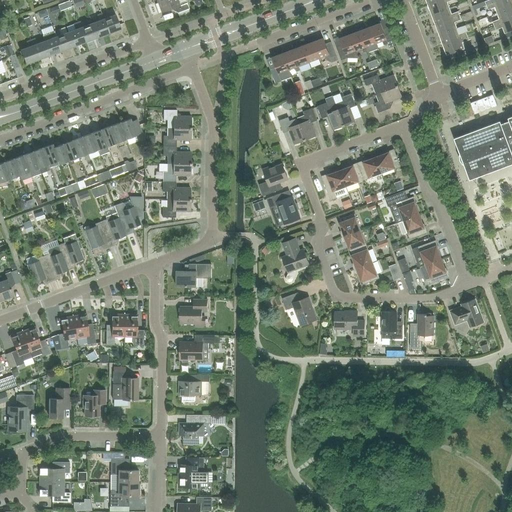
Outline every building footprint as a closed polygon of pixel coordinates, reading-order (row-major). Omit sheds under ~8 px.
[(177,0),(163,0),(157,2),(161,13),(175,8),(177,13),(189,9),(187,3),(180,6),(177,0)] [(431,15),(449,8),(447,2),(452,0),(439,0),(427,5),(431,15)] [(496,13),(511,7),(511,0),(501,0),(486,6),(488,10),(494,8),(496,13)] [(52,15),(60,11),(58,5),(50,8),(52,15)] [(494,26),(511,19),(511,7),(496,13),(499,19),(492,22),(494,26)] [(435,25),(460,16),(458,11),(451,14),(449,8),(431,15),(435,25)] [(108,17),(106,12),(105,10),(100,12),(101,14),(108,33),(121,29),(115,15),(108,17)] [(97,38),(108,33),(101,14),(97,15),(99,21),(91,23),(97,38)] [(438,35),(457,28),(454,22),(461,20),(460,16),(435,25),(438,35)] [(502,28),(506,38),(511,35),(511,19),(494,26),(495,30),(502,28)] [(97,38),(91,23),(84,26),(82,21),(78,23),(85,42),(97,38)] [(73,47),(85,42),(78,23),(73,24),(75,30),(68,32),(73,47)] [(395,46),(388,27),(382,29),(380,23),(370,27),(376,44),(376,43),(382,41),(383,45),(387,44),(389,48),(395,46)] [(370,27),(360,31),(367,51),(367,52),(378,48),(376,43),(376,44),(370,27)] [(442,45),(467,36),(466,32),(459,34),(457,28),(438,35),(442,45)] [(73,47),(68,32),(60,35),(58,30),(54,31),(61,51),(73,47)] [(50,33),(42,36),(44,41),(49,55),(61,51),(54,31),(50,33)] [(367,51),(360,31),(350,35),(356,51),(362,49),(363,53),(367,51)] [(358,58),(356,51),(350,35),(339,39),(341,44),(336,47),(341,61),(347,58),(358,58)] [(467,36),(442,45),(446,56),(464,49),(462,43),(469,40),(467,36)] [(49,55),(44,41),(37,44),(35,38),(30,40),(38,60),(49,55)] [(337,60),(331,42),(325,44),(323,38),(313,42),(319,59),(325,56),(326,60),(332,62),(337,60)] [(26,64),(38,60),(30,40),(26,42),(28,47),(20,50),(26,64)] [(309,63),(319,59),(313,42),(302,46),(309,63)] [(299,66),(309,63),(302,46),(292,50),(299,66)] [(300,70),(299,66),(292,50),(282,54),(288,70),(294,68),(296,72),(300,70)] [(13,69),(19,67),(14,54),(9,57),(13,69)] [(291,77),(288,70),(282,54),(272,58),(275,67),(270,70),(275,84),(281,81),(291,77)] [(376,95),(398,86),(393,75),(380,80),(378,75),(364,80),(366,86),(372,84),(376,95)] [(305,94),(300,80),(293,83),(298,96),(305,94)] [(398,86),(376,95),(378,102),(375,103),(378,113),(390,108),(388,103),(402,97),(398,86)] [(335,104),(343,126),(355,122),(350,108),(355,106),(351,94),(341,97),(343,101),(335,104)] [(492,94),(470,103),(474,114),(496,106),(492,94)] [(343,126),(335,104),(328,107),(327,103),(317,106),(322,119),(327,117),(332,130),(343,126)] [(296,118),(305,140),(316,136),(311,123),(317,121),(312,108),(303,112),(304,116),(296,118)] [(167,128),(191,128),(191,116),(176,116),(176,110),(163,110),(163,120),(167,120),(167,128)] [(511,116),(507,118),(508,121),(501,124),(500,121),(454,138),(460,154),(459,154),(459,160),(463,164),(469,180),(511,163),(511,116)] [(305,140),(296,118),(289,121),(288,117),(278,121),(283,133),(289,131),(294,144),(305,140)] [(120,123),(126,139),(141,133),(136,120),(131,122),(130,119),(120,123)] [(116,143),(126,139),(120,123),(110,126),(116,143)] [(107,146),(116,143),(110,126),(101,130),(107,146)] [(190,140),(191,128),(167,128),(167,136),(163,136),(163,146),(176,146),(176,140),(190,140)] [(109,152),(107,146),(101,130),(91,133),(97,150),(99,156),(109,152)] [(88,153),(97,150),(91,133),(81,137),(88,153)] [(90,159),(88,153),(81,137),(72,141),(78,157),(84,155),(86,161),(90,159)] [(72,159),(78,157),(72,141),(62,144),(69,161),(70,165),(74,163),(72,159)] [(53,148),(52,144),(42,148),(48,164),(57,161),(58,161),(53,148)] [(59,164),(69,161),(62,144),(53,148),(58,161),(57,161),(59,164)] [(176,152),(176,146),(163,146),(163,156),(167,156),(167,164),(190,164),(190,152),(176,152)] [(32,152),(38,168),(41,174),(50,170),(48,164),(42,148),(32,152)] [(377,160),(382,174),(400,167),(393,149),(387,152),(388,154),(381,156),(382,158),(377,160)] [(41,174),(38,168),(32,152),(23,155),(31,177),(41,174)] [(21,181),(31,177),(23,155),(13,159),(19,175),(21,181)] [(10,179),(19,175),(13,159),(4,162),(10,179)] [(382,174),(377,160),(372,162),(371,160),(364,162),(364,160),(357,163),(364,181),(382,174)] [(127,172),(130,170),(137,168),(134,161),(129,162),(127,161),(123,162),(124,164),(127,172)] [(0,182),(10,179),(4,162),(0,163),(0,182)] [(346,187),(364,181),(357,163),(351,165),(352,167),(345,169),(346,172),(341,174),(346,187)] [(190,176),(190,164),(167,164),(167,172),(163,171),(162,182),(176,182),(176,176),(190,176)] [(259,185),(263,196),(278,190),(275,184),(288,179),(282,164),(270,169),(270,167),(263,170),(267,182),(259,185)] [(108,179),(111,177),(117,175),(115,168),(105,172),(108,179)] [(98,182),(108,179),(105,172),(96,175),(98,182)] [(346,187),(341,174),(336,176),(335,173),(328,176),(328,174),(321,176),(330,201),(337,198),(334,192),(346,187)] [(89,186),(98,182),(96,175),(86,179),(89,186)] [(79,189),(89,186),(86,179),(77,182),(79,189)] [(70,193),(79,189),(77,182),(67,186),(70,193)] [(176,188),(176,182),(162,182),(162,192),(166,192),(166,199),(190,200),(190,188),(176,188)] [(416,203),(413,196),(408,198),(405,191),(393,195),(394,197),(386,200),(388,207),(396,204),(403,221),(418,215),(414,204),(416,203)] [(300,219),(292,196),(287,198),(285,192),(269,198),(273,207),(277,205),(284,224),(300,219)] [(122,203),(114,206),(115,210),(116,213),(125,235),(131,233),(129,228),(141,224),(136,213),(141,211),(141,212),(142,212),(142,197),(130,197),(131,200),(122,203)] [(190,212),(190,200),(166,199),(166,207),(162,207),(162,217),(175,218),(175,212),(190,212)] [(41,210),(33,214),(38,224),(45,220),(41,210)] [(107,219),(101,221),(110,247),(116,244),(114,240),(125,235),(116,213),(106,217),(107,219)] [(341,237),(361,230),(354,214),(337,220),(341,231),(339,232),(341,237)] [(418,215),(403,221),(409,239),(427,233),(425,226),(423,227),(418,215)] [(104,249),(110,247),(101,221),(94,224),(95,226),(89,229),(88,225),(83,227),(91,248),(102,244),(104,249)] [(19,229),(25,239),(34,233),(28,223),(19,229)] [(349,253),(367,246),(361,230),(341,237),(343,243),(345,242),(349,253)] [(309,264),(303,250),(299,251),(295,239),(283,243),(287,256),(282,258),(288,274),(286,279),(286,282),(289,283),(292,282),(296,274),(294,270),(309,264)] [(424,265),(440,259),(436,248),(438,247),(435,240),(418,247),(424,265)] [(61,252),(68,270),(73,268),(72,263),(83,259),(76,241),(65,245),(64,243),(58,245),(61,252)] [(61,252),(58,245),(48,249),(47,251),(48,254),(43,256),(52,281),(58,279),(57,274),(68,270),(61,252)] [(353,269),(373,262),(367,246),(349,253),(353,263),(351,264),(353,269)] [(46,283),(52,281),(43,256),(37,258),(38,261),(27,265),(33,283),(45,278),(46,283)] [(420,267),(424,278),(423,279),(426,286),(449,277),(447,270),(445,271),(440,259),(424,265),(420,267)] [(373,262),(353,269),(355,275),(357,275),(361,285),(379,279),(373,262)] [(189,271),(176,271),(176,286),(197,287),(197,278),(212,278),(212,265),(189,265),(189,271)] [(0,281),(0,292),(3,300),(13,296),(10,286),(15,284),(10,272),(4,274),(6,279),(0,281)] [(308,297),(300,300),(297,293),(282,299),(286,310),(293,307),(300,326),(317,319),(308,297)] [(470,327),(483,322),(475,299),(461,304),(462,307),(450,311),(455,324),(467,320),(470,327)] [(207,311),(207,300),(193,300),(193,307),(180,307),(180,323),(194,323),(194,328),(203,328),(206,325),(206,316),(201,316),(201,311),(207,311)] [(335,312),(334,329),(353,329),(353,336),(364,336),(364,321),(357,321),(357,311),(348,311),(348,312),(335,312)] [(390,339),(402,339),(402,326),(396,325),(396,312),(382,312),(382,339),(390,339)] [(418,314),(418,328),(410,328),(410,347),(418,347),(418,335),(433,336),(433,316),(426,315),(426,314),(418,314)] [(73,317),(76,338),(86,336),(87,345),(96,343),(93,328),(87,329),(85,315),(73,317)] [(124,336),(124,315),(112,315),(112,330),(106,330),(106,345),(114,345),(114,336),(124,336)] [(124,315),(124,336),(131,336),(133,345),(143,345),(143,330),(136,330),(136,315),(124,315)] [(67,339),(76,338),(73,317),(61,319),(63,334),(58,335),(60,349),(68,348),(67,339)] [(32,357),(41,354),(42,357),(50,354),(44,339),(39,342),(34,328),(22,332),(32,357)] [(23,360),(32,357),(22,332),(11,336),(16,350),(11,352),(16,366),(24,363),(23,360)] [(194,343),(180,343),(180,359),(182,359),(182,362),(189,363),(189,359),(202,359),(202,343),(215,343),(215,335),(194,335),(194,343)] [(137,400),(137,378),(126,378),(126,371),(113,371),(112,384),(122,384),(121,400),(137,400)] [(179,381),(179,395),(182,395),(182,397),(182,403),(182,401),(194,401),(194,397),(195,397),(195,395),(201,395),(201,394),(208,394),(208,382),(209,382),(209,375),(194,375),(194,381),(179,381)] [(49,399),(49,417),(62,418),(62,409),(69,409),(69,388),(56,388),(56,399),(49,399)] [(84,408),(84,416),(88,416),(88,417),(89,418),(94,418),(95,417),(95,416),(99,416),(99,404),(105,404),(105,390),(93,390),(93,396),(83,396),(83,408),(84,408)] [(8,406),(8,431),(26,431),(26,409),(33,409),(33,395),(16,395),(16,406),(8,406)] [(211,424),(211,415),(192,415),(191,423),(179,423),(179,435),(184,435),(184,444),(199,444),(199,435),(204,435),(204,424),(211,424)] [(180,478),(178,478),(178,487),(199,487),(199,483),(208,483),(208,472),(204,471),(204,458),(186,457),(186,465),(180,465),(180,478)] [(118,483),(137,483),(138,470),(129,470),(129,459),(110,459),(110,475),(118,475),(118,483)] [(39,482),(63,482),(64,473),(69,473),(69,462),(52,462),(52,469),(40,468),(39,482)] [(63,493),(63,482),(39,482),(39,495),(52,495),(52,502),(70,502),(70,493),(63,493)] [(137,496),(137,483),(118,483),(118,490),(110,490),(110,506),(128,507),(129,496),(137,496)] [(212,511),(212,497),(196,497),(196,505),(178,505),(177,511),(199,511),(200,511),(212,511)]
